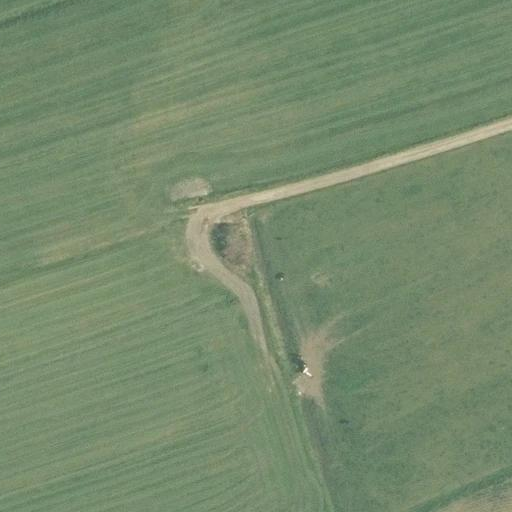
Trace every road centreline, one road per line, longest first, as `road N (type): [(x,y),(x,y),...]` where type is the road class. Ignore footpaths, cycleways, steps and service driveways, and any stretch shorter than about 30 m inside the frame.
road 1 (track): [(0,255),(64,236),(180,233),(199,222),(199,257),(241,288),(300,486),(281,511)]
road 2 (track): [(199,222),(511,119)]
